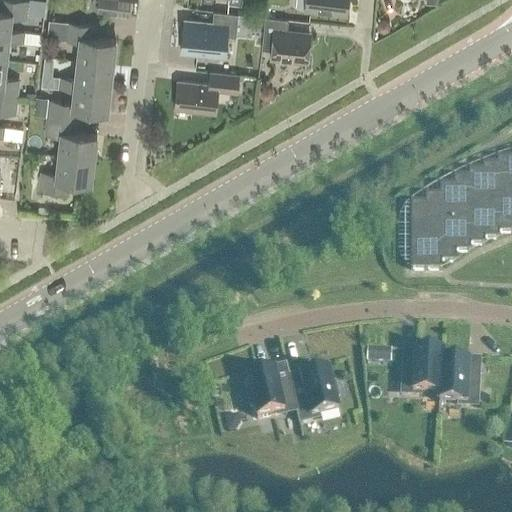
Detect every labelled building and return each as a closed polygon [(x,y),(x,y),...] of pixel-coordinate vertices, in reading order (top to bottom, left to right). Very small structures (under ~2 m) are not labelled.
[(0,0),(0,34),(9,36),(10,31),(11,17),(26,19),(28,1),(11,0),(0,0)] [(116,15),(118,0),(99,0),(98,13),(116,15)] [(118,0),(116,15),(128,17),(130,1),(119,0),(118,0)] [(346,14),(347,0),(306,0),(305,9),(346,14)] [(236,37),(238,14),(214,12),(212,25),(184,22),(181,52),(224,57),(227,36),(236,37)] [(307,62),(310,34),(285,31),(286,20),(265,17),(262,50),(273,51),(272,58),(307,62)] [(391,26),(387,20),(380,20),(376,26),(380,32),(387,32),(391,26)] [(113,65),(116,40),(94,38),(96,26),(67,23),(65,40),(79,42),(77,61),(113,65)] [(23,42),(23,41),(24,32),(10,31),(9,36),(0,34),(0,59),(6,60),(9,41),(23,42)] [(41,43),(42,35),(24,32),(23,41),(41,43)] [(41,86),(60,88),(61,78),(51,77),(53,58),(45,57),(41,86)] [(4,79),(6,60),(0,59),(0,95),(17,98),(19,80),(4,79)] [(110,88),(113,65),(77,61),(75,80),(61,78),(60,88),(74,90),(75,85),(110,88)] [(237,93),(239,75),(210,72),(208,84),(178,80),(175,109),(215,113),(217,91),(237,93)] [(107,113),(110,88),(75,85),(74,90),(72,103),(50,101),(48,118),(77,121),(78,109),(107,113)] [(263,87),(260,90),(260,95),(264,99),(269,99),(272,95),(272,90),(269,87),(263,87)] [(0,113),(15,115),(17,98),(0,95),(0,113)] [(46,117),(48,98),(37,97),(35,116),(46,117)] [(76,133),(77,121),(48,118),(46,135),(60,136),(58,155),(94,160),(97,135),(76,133)] [(91,184),(94,160),(58,155),(56,174),(42,173),(40,190),(69,193),(70,181),(91,184)] [(511,156),(511,161),(497,161),(497,167),(483,167),(483,173),(468,173),(468,180),(454,180),(454,189),(439,189),(440,199),(425,199),(425,207),(411,207),(411,274),(442,274),(442,266),(457,266),(457,256),(471,256),(471,249),(486,249),(486,243),(500,243),(500,237),(511,236),(511,156)] [(379,366),(380,352),(368,351),(367,365),(379,366)] [(440,398),(442,365),(443,357),(416,355),(417,351),(403,351),(401,396),(439,398),(440,398)] [(479,408),(481,363),(468,362),(468,366),(442,365),(440,398),(439,398),(439,406),(479,408)] [(289,380),(286,368),(272,372),(273,376),(247,382),(250,394),(246,395),(250,411),(254,410),(257,422),(296,413),(289,380)] [(332,387),(329,375),(303,381),(302,377),(289,380),(296,413),(299,425),(338,415),(336,403),(340,402),(336,386),(332,387)] [(240,425),(238,419),(225,422),(229,435),(235,434),(240,425)]
